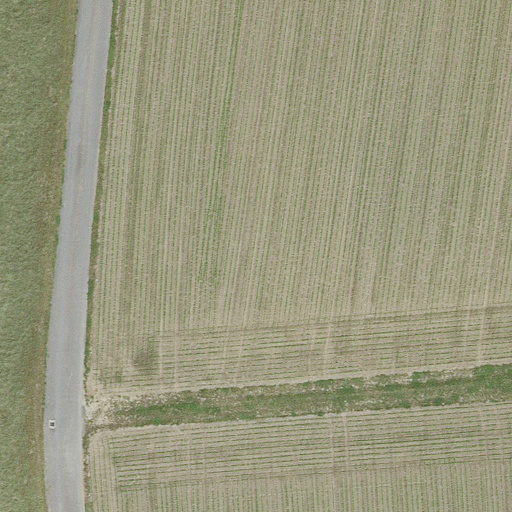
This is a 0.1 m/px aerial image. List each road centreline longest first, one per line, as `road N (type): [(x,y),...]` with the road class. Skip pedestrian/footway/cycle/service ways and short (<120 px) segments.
road 1 (track): [(95,0),(59,410),(66,511)]
road 2 (track): [(59,410),(511,371)]
